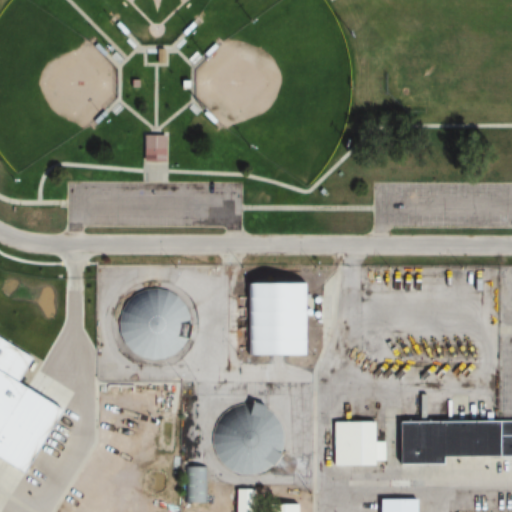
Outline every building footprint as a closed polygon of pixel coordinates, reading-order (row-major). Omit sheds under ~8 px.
[(161,162),(161,136),(140,136),(140,162),(161,162)] [(240,283),(302,283),(302,355),(240,355),(240,283)] [(126,298),(136,291),(148,288),(160,288),(171,293),(180,301),(186,310),(188,322),(187,333),(183,344),(175,353),(165,359),(153,362),(140,360),(129,354),(120,345),(115,333),(114,320),(118,308),(126,298)] [(0,333),(36,356),(23,377),(73,407),(33,473),(0,452),(0,333)] [(213,456),(209,445),(209,433),(212,422),(219,412),(229,406),(241,402),(253,403),(265,408),(274,416),(280,427),(282,439),(279,452),(273,462),(264,470),(253,474),(241,475),(230,472),(220,466),(213,456)] [(381,422),(511,420),(511,456),(435,457),(436,465),(383,465),(383,459),(371,459),(371,465),(329,465),(329,421),(372,421),(373,440),(381,440),(381,422)] [(185,502),(197,501),(196,481),(183,482),(185,502)] [(375,511),(375,500),(415,500),(415,511),(375,511)]
